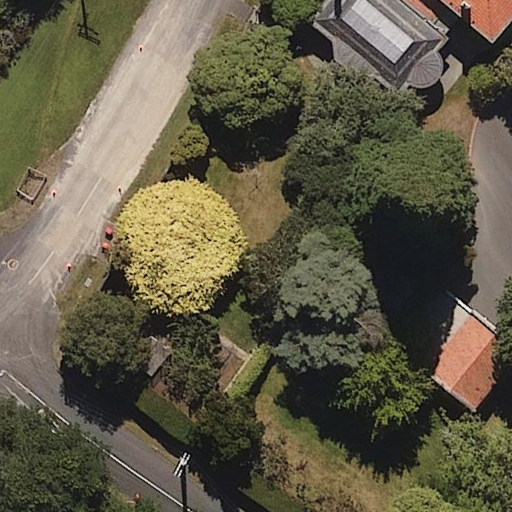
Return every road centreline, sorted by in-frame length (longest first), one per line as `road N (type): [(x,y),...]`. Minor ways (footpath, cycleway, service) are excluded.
road 1 (residential): [(0,313),(99,177),(196,0)]
road 2 (residential): [(0,365),(191,511)]
